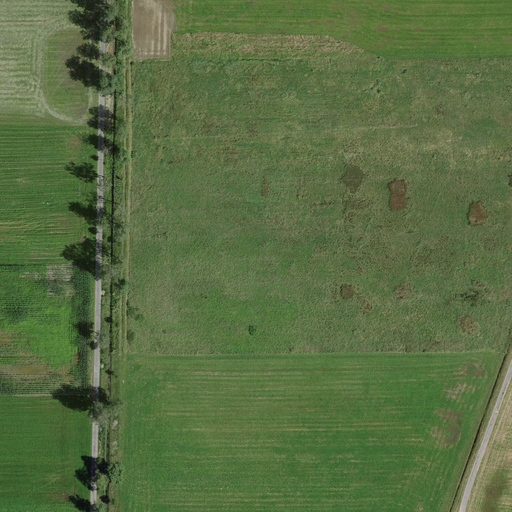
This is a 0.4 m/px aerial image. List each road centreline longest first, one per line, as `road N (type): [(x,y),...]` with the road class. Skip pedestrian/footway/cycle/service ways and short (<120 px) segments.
road 1 (track): [(92,511),(103,0)]
road 2 (track): [(126,252),(130,0)]
road 3 (track): [(511,366),(461,511)]
